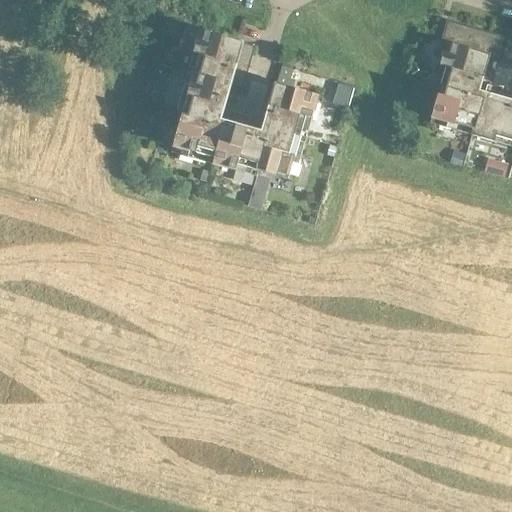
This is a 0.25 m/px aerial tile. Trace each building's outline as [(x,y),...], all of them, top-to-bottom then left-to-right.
[(440,44),(446,45),(489,58),(501,61),(508,38),(447,21),(440,44)] [(176,71),(188,75),(182,95),(187,97),(171,153),(257,178),(258,172),(294,182),(318,97),(275,85),(268,107),(262,132),(247,128),(249,121),(229,115),(226,122),(222,121),(231,87),(242,90),(255,47),(188,28),(176,71)] [(489,58),(446,45),(434,88),(439,90),(429,124),(511,147),(511,101),(498,97),(500,90),(487,86),(485,94),(479,92),(489,58)] [(414,64),(411,75),(421,77),(424,67),(414,64)] [(338,85),(333,104),(348,108),(353,90),(338,85)] [(330,146),(328,155),(334,157),(337,148),(330,146)] [(453,151),(449,163),(461,167),(464,154),(453,151)] [(498,164),(494,176),(504,179),(507,166),(498,164)] [(203,171),(200,181),(208,183),(211,173),(203,171)] [(251,195),(247,207),(261,210),(264,198),(251,195)]
